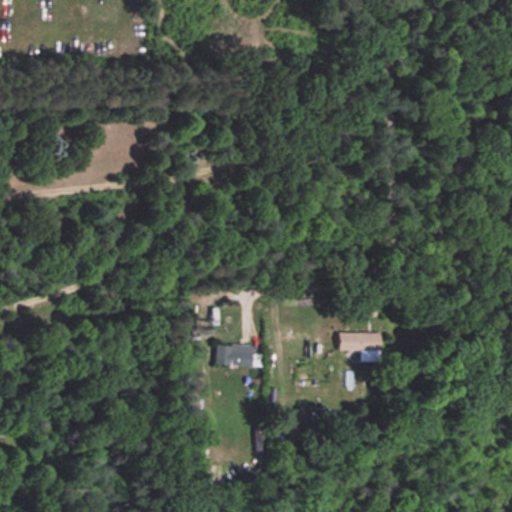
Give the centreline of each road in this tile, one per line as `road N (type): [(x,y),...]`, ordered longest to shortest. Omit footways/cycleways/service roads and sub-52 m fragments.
road 1 (residential): [(385,0),(384,89),(364,109),(297,139)]
road 2 (residential): [(297,139),(241,163),(183,175)]
